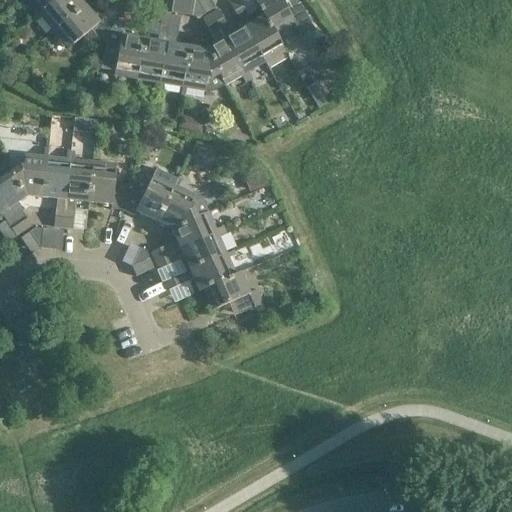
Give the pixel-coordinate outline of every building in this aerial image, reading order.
[(54,0),(18,0),(17,2),(19,5),(25,0),(38,14),(54,0)] [(83,6),(78,0),(54,0),(38,14),(32,20),(34,23),(40,18),(52,32),(83,6)] [(204,14),(195,0),(193,0),(191,17),(198,18),(204,14)] [(246,15),(237,0),(235,0),(229,4),(238,19),(246,15)] [(314,30),(296,0),(253,0),(262,17),(263,17),(274,35),(293,24),(300,38),(302,47),(309,52),(317,52),(322,45),(321,36),(314,30)] [(98,23),(83,6),(52,32),(67,50),(82,37),(91,48),(100,41),(102,42),(110,29),(102,20),(98,23)] [(226,26),(217,10),(209,15),(218,31),(226,26)] [(170,17),(161,15),(158,33),(167,34),(170,17)] [(218,31),(209,15),(201,20),(210,35),(218,31)] [(179,18),(170,17),(167,34),(176,36),(179,18)] [(263,17),(262,17),(243,28),(264,63),(268,70),(288,59),(274,35),(263,17)] [(264,63),(243,28),(223,39),(248,82),(251,80),(247,73),(264,63)] [(121,31),(110,29),(102,42),(104,43),(100,72),(113,74),(113,77),(136,80),(143,40),(121,36),(121,31)] [(248,82),(223,39),(204,51),(217,73),(216,73),(224,86),(241,77),(244,84),(248,82)] [(165,44),(143,40),(136,80),(154,84),(153,91),(157,92),(165,44)] [(188,48),(165,44),(157,92),(160,93),(162,85),(181,88),(188,48)] [(204,51),(188,48),(181,88),(180,96),(183,97),(185,89),(212,93),(224,86),(216,73),(217,73),(204,51)] [(78,87),(74,95),(80,98),(84,90),(78,87)] [(182,117),(179,127),(187,130),(189,123),(187,118),(182,117)] [(73,121),(72,132),(80,133),(81,121),(73,121)] [(147,137),(142,151),(151,154),(156,141),(147,137)] [(22,169),(13,175),(12,176),(26,197),(42,199),(47,158),(47,150),(43,150),(42,158),(23,156),(22,169)] [(65,160),(47,158),(42,199),(65,201),(70,153),(66,152),(65,160)] [(74,153),(70,153),(65,201),(87,203),(91,163),(73,161),(74,153)] [(0,197),(8,210),(26,197),(12,176),(13,175),(4,163),(0,165),(0,197)] [(115,165),(91,163),(87,203),(110,206),(110,211),(122,212),(126,197),(127,187),(113,185),(115,165)] [(131,188),(126,197),(122,212),(133,217),(135,213),(156,223),(173,187),(152,177),(144,194),(131,188)] [(177,179),(173,187),(156,223),(170,230),(193,219),(207,213),(201,200),(177,189),(181,181),(177,179)] [(64,211),(54,210),(53,228),(62,229),(64,211)] [(73,212),(64,211),(62,229),(71,230),(73,212)] [(31,228),(21,213),(13,218),(23,233),(31,228)] [(215,231),(207,213),(193,219),(170,230),(179,251),(224,231),(222,228),(215,231)] [(23,233),(13,218),(6,223),(16,238),(23,233)] [(35,229),(28,233),(39,250),(42,230),(35,229)] [(225,235),(224,231),(179,251),(188,272),(226,255),(218,238),(225,235)] [(170,255),(166,246),(150,253),(154,262),(170,255)] [(146,253),(139,250),(130,267),(149,260),(146,253)] [(233,252),(226,255),(188,272),(198,293),(202,291),(202,290),(235,276),(235,275),(228,259),(235,256),(233,252)] [(174,263),(170,255),(154,262),(158,270),(174,263)] [(239,274),(235,275),(235,276),(202,290),(202,291),(212,312),(234,302),(239,314),(261,305),(255,291),(248,294),(239,274)] [(179,276),(163,283),(167,291),(183,284),(179,276)]
